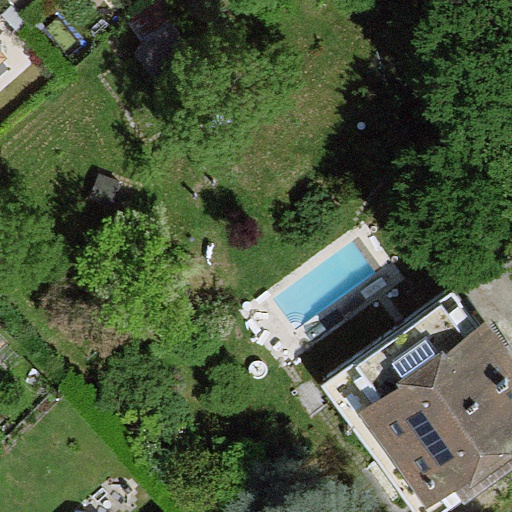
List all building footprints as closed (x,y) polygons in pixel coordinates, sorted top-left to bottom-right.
[(11,0),(25,15),(42,0),(11,0)] [(217,89),(172,24),(140,48),(186,112),(217,89)] [(384,457),(408,439),(363,378),(467,303),(453,285),(326,376),(384,457)] [(511,366),(467,303),(363,378),(408,439),(433,474),(446,465),(511,417),(511,366)] [(511,417),(446,465),(464,489),(511,454),(511,417)]
